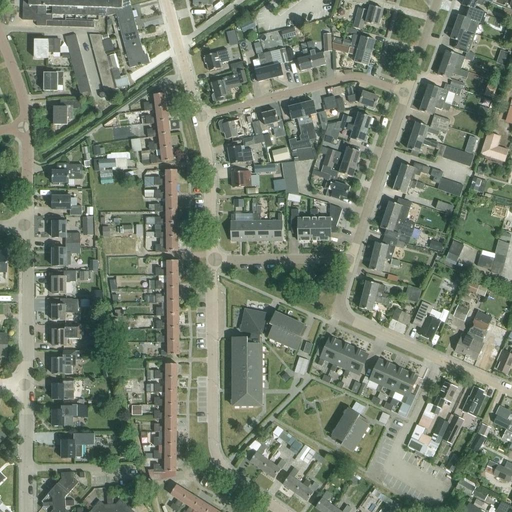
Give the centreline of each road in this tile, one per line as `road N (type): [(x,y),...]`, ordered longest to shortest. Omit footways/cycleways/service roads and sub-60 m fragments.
road 1 (residential): [(279,511),(235,481),(214,453),(211,259)]
road 2 (residential): [(511,390),(335,314),(351,258)]
road 3 (residential): [(197,118),(346,79),(406,93)]
road 4 (residential): [(351,258),(406,93)]
road 5 (residential): [(26,384),(26,223)]
road 6 (residential): [(211,259),(208,167),(197,118)]
road 7 (residential): [(351,258),(211,259)]
road 8 (residential): [(26,511),(26,384)]
road 9 (residential): [(197,118),(166,0)]
